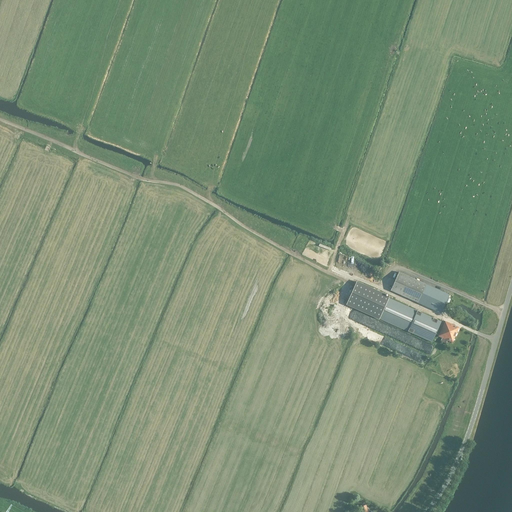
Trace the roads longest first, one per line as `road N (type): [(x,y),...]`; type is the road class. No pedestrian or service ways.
road 1 (track): [(496,341),(383,286),(299,258),(180,186),(146,181),(0,120)]
road 2 (unclassified): [(426,511),(464,444),(511,285)]
road 3 (track): [(503,312),(400,269),(383,286)]
